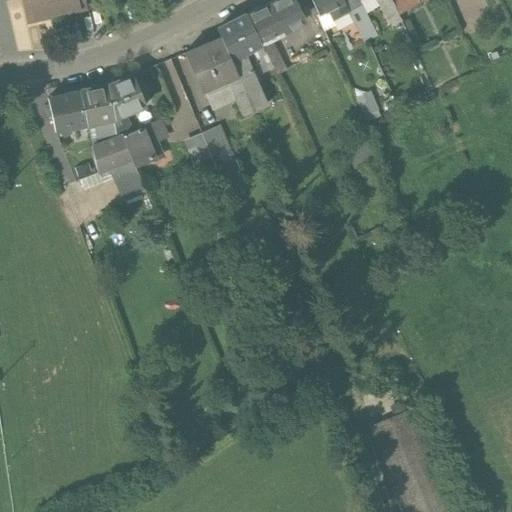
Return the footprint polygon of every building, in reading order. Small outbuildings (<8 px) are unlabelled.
[(56,16),(52,0),(22,0),(28,22),(56,16)] [(52,0),(56,16),(85,9),(82,0),(52,0)] [(291,0),(278,0),(269,5),(281,32),(302,22),(291,0)] [(348,13),(342,0),(311,0),(319,16),(327,12),(331,22),(348,13)] [(358,0),(342,0),(348,13),(361,6),(358,0)] [(397,16),(388,1),(387,0),(376,0),(389,21),(397,16)] [(419,3),(416,0),(390,0),(388,1),(397,16),(419,3)] [(281,32),(269,5),(246,17),(258,43),(266,39),(281,32)] [(378,37),(361,6),(348,13),(365,44),(378,37)] [(245,55),(260,48),(258,43),(246,17),(218,31),(231,61),(245,55)] [(183,93),(235,72),(231,61),(218,31),(212,34),(210,30),(166,52),(183,93)] [(266,39),(258,43),(260,48),(262,50),(269,47),(266,39)] [(269,47),(262,50),(266,60),(270,67),(276,64),(278,67),(282,65),(272,45),(269,47)] [(251,68),(266,60),(262,50),(260,48),(245,55),(251,68)] [(251,68),(245,55),(231,61),(235,72),(252,112),(266,106),(251,68)] [(106,85),(114,120),(125,115),(146,105),(132,75),(106,85)] [(114,120),(106,85),(79,92),(86,126),(114,120)] [(380,116),(369,91),(355,98),(366,123),(380,116)] [(56,134),(86,126),(79,92),(48,100),(56,134)] [(125,115),(114,120),(120,136),(131,131),(125,115)] [(120,136),(114,120),(86,126),(91,148),(120,136)] [(131,131),(120,136),(129,157),(133,167),(171,151),(156,121),(131,131)] [(219,126),(200,133),(219,177),(226,193),(244,185),(219,126)] [(219,177),(200,133),(190,137),(208,181),(219,177)] [(107,166),(129,157),(120,136),(91,148),(96,170),(107,166)] [(350,145),(359,166),(374,160),(365,139),(350,145)] [(143,190),(133,167),(129,157),(107,166),(120,200),(143,190)] [(88,158),(72,166),(79,181),(95,174),(88,158)] [(258,217),(239,225),(263,282),(282,274),(258,217)] [(300,309),(278,318),(306,384),(328,375),(300,309)] [(449,511),(406,412),(369,428),(405,511),(449,511)]
